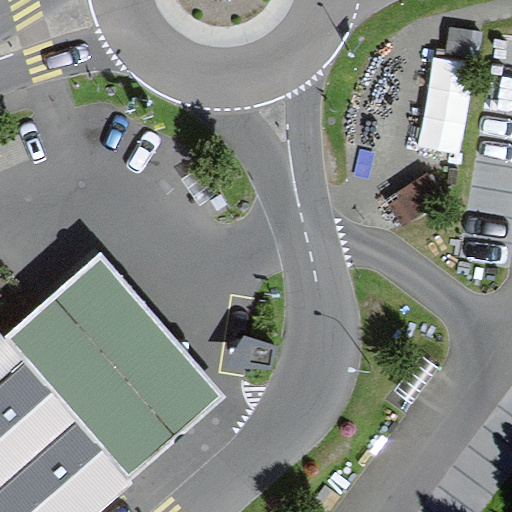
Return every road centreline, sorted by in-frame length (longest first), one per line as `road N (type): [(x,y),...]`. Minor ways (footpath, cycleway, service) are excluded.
road 1 (residential): [(194,511),(300,405),(319,333),(310,256),(258,68)]
road 2 (tertiary): [(122,1),(148,43),(176,63),(208,73),(258,68)]
road 3 (tertiary): [(122,1),(0,50)]
